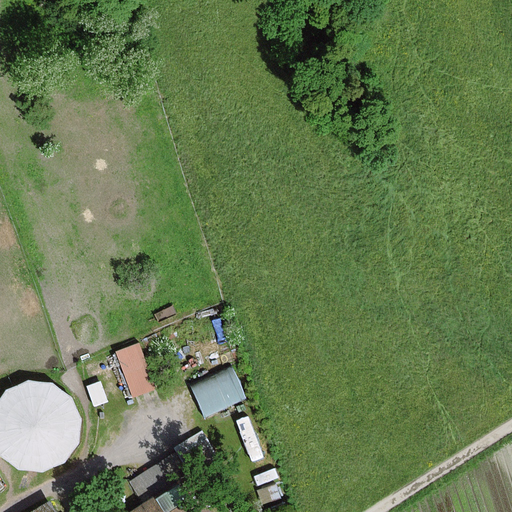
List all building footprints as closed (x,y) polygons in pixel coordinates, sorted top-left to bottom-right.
[(135,397),(159,388),(142,343),(117,353),(135,397)] [(239,362),(195,382),(209,411),(252,391),(239,362)] [(91,446),(65,370),(0,392),(0,429),(14,472),(91,446)] [(252,411),(239,416),(256,456),(268,451),(252,411)] [(133,511),(209,511),(211,511),(189,477),(133,511)] [(60,511),(55,503),(40,511),(60,511)]
